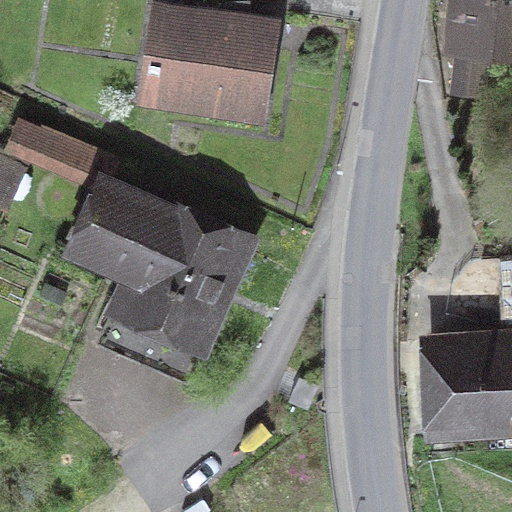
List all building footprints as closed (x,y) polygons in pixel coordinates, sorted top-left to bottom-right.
[(511,0),(466,0),(462,37),(511,43),(511,0)] [(252,1),(224,5),(222,16),(155,7),(143,95),(261,111),(272,23),(250,20),(252,1)] [(487,59),(460,56),(456,88),(484,91),(487,59)] [(24,114),(14,136),(111,179),(121,157),(24,114)] [(235,244),(107,185),(82,239),(146,268),(132,298),(197,328),(235,244)] [(511,252),(508,253),(508,324),(511,324),(511,347),(441,347),(441,423),(485,423),(485,417),(511,417),(511,252)] [(309,404),(318,383),(299,376),(290,395),(309,404)]
